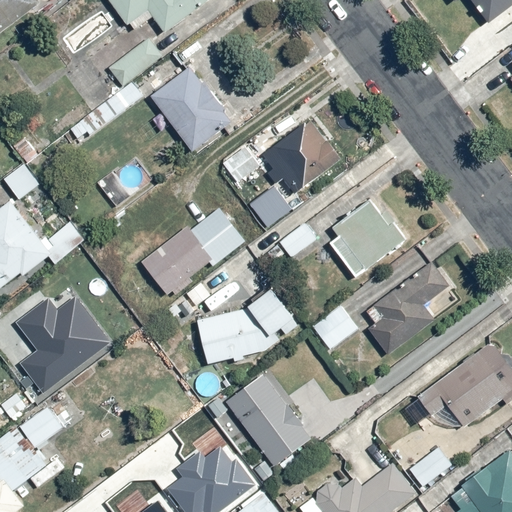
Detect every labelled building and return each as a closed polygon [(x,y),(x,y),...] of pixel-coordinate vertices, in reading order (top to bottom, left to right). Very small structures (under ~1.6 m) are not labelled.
[(0,0),(0,32),(40,2),(38,0),(0,0)] [(109,0),(132,29),(152,14),(162,27),(198,0),(109,0)] [(511,3),(511,0),(471,0),(490,22),(511,3)] [(163,54),(149,36),(110,66),(123,84),(163,54)] [(232,117),(190,65),(151,96),(193,149),(232,117)] [(142,95),(131,81),(71,129),(83,144),(142,95)] [(258,149),(267,161),(291,191),(341,153),(309,111),(258,149)] [(253,153),(256,150),(250,142),(222,164),(237,184),(262,165),(253,153)] [(39,184),(25,163),(4,177),(18,198),(39,184)] [(128,197),(114,176),(100,186),(115,206),(128,197)] [(291,205),(277,185),(247,207),(261,227),(291,205)] [(10,199),(0,206),(0,287),(47,252),(55,263),(85,239),(70,221),(42,243),(10,199)] [(402,238),(371,199),(325,237),(356,276),(402,238)] [(168,295),(244,237),(218,203),(142,261),(168,295)] [(316,238),(303,221),(279,240),(292,257),(316,238)] [(450,282),(430,258),(395,288),(369,310),(376,320),(370,325),(392,351),(433,316),(424,305),(450,282)] [(207,363),(249,353),(266,349),(280,339),(299,325),(271,286),(240,309),(196,319),(207,363)] [(48,296),(14,321),(34,348),(17,361),(44,397),(111,348),(73,296),(57,309),(48,296)] [(358,328),(341,306),(322,321),(313,327),(331,349),(358,328)] [(439,423),(460,428),(502,396),(507,402),(511,397),(511,367),(489,337),(415,393),(432,414),(439,423)] [(28,406),(17,391),(0,403),(0,404),(10,418),(28,406)] [(36,446),(66,424),(48,401),(0,437),(0,511),(16,511),(24,505),(12,490),(30,476),(38,487),(65,467),(56,455),(47,461),(36,446)] [(219,432),(205,414),(186,428),(200,446),(219,432)] [(457,511),(511,511),(511,452),(508,446),(459,481),(463,487),(451,496),(461,509),(457,511)] [(451,464),(438,447),(409,469),(423,486),(451,464)] [(388,511),(414,493),(390,462),(361,485),(355,478),(340,489),(333,479),(296,507),(299,511),(388,511)] [(279,511),(262,490),(237,510),(238,511),(279,511)]
